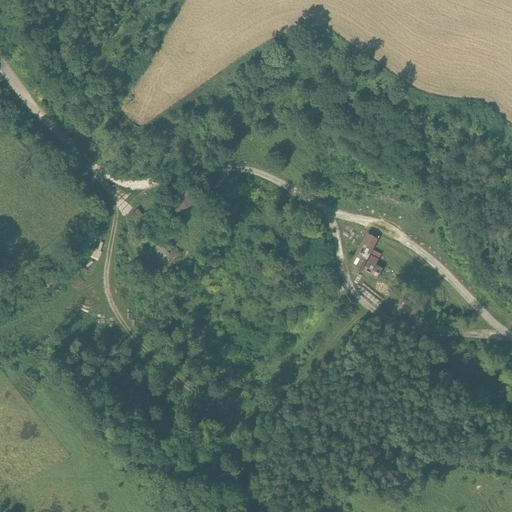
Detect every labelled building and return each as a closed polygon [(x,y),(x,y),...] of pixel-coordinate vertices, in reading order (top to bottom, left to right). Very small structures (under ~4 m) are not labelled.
[(191,186),(168,197),(175,213),(198,202),(191,186)] [(138,208),(130,215),(142,228),(149,222),(150,224),(159,215),(153,209),(147,214),(146,212),(143,214),(138,208)] [(161,243),(153,249),(168,266),(182,253),(176,247),(170,253),(161,243)] [(361,272),(372,250),(359,244),(349,266),(361,272)] [(382,268),(376,265),(381,255),(373,251),(368,261),(362,272),(376,280),(382,268)] [(420,308),(402,298),(396,309),(414,319),(420,308)]
